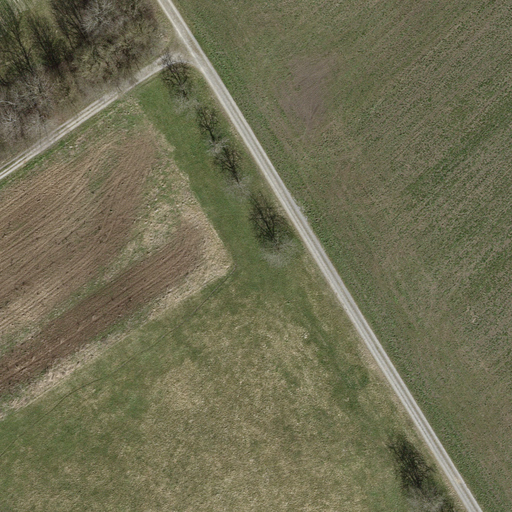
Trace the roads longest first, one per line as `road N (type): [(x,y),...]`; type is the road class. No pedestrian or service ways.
road 1 (track): [(475,511),(163,0)]
road 2 (track): [(191,44),(0,174)]
